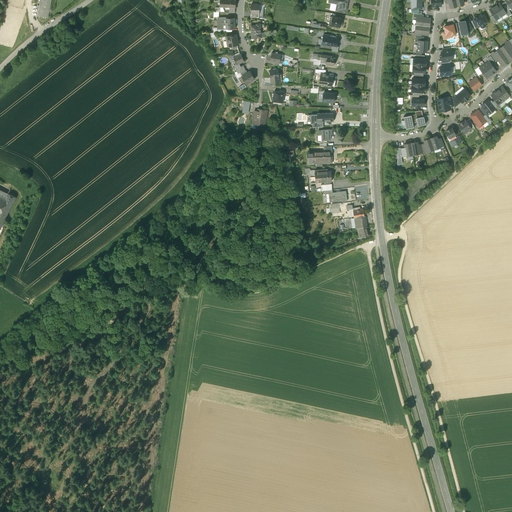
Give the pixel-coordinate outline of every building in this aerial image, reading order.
[(40,0),(38,14),(48,16),(49,10),(50,7),(51,0),(40,0)] [(346,1),(343,1),(342,0),(328,0),(328,1),(329,2),(331,2),(333,1),(335,2),(337,4),(336,11),(344,12),(346,11),(347,5),(346,5),(346,1)] [(421,0),(411,0),(411,8),(418,8),(421,8),(421,0)] [(259,3),(251,3),(251,11),(259,12),(259,8),(259,3)] [(503,8),(499,3),(494,6),(501,16),(506,13),(503,8)] [(501,16),(494,6),(489,9),(493,15),(496,19),(501,16)] [(484,13),(474,18),(474,19),(478,26),(480,25),(484,23),(488,21),(484,13)] [(234,16),(225,17),(226,27),(232,27),(235,27),(234,16)] [(332,16),(331,22),(334,22),(333,26),(340,27),(342,18),(332,16)] [(225,17),(218,17),(218,27),(226,27),(225,17)] [(423,17),(416,17),(415,25),(429,26),(430,18),(423,17)] [(465,20),(459,21),(462,34),(468,32),(465,21),(465,20)] [(257,23),(251,24),(252,36),(260,35),(260,34),(260,31),(261,31),(260,22),(257,22),(257,23)] [(453,24),(449,25),(448,26),(447,25),(444,26),(445,31),(446,35),(451,33),(451,35),(452,35),(455,34),(455,32),(453,24)] [(429,26),(415,25),(415,32),(415,33),(421,33),(428,34),(429,26)] [(236,32),(226,34),(227,38),(227,39),(228,44),(230,44),(236,43),(237,42),(236,32)] [(338,38),(329,36),(329,35),(323,34),(322,43),(332,45),(337,46),(338,38)] [(424,40),(418,40),(418,41),(417,51),(421,52),(426,52),(427,40),(424,40)] [(511,51),(511,50),(506,43),(506,44),(500,48),(509,60),(511,57),(511,51)] [(493,53),(498,59),(502,65),(509,60),(500,48),(493,53)] [(281,53),(271,51),(270,59),(273,60),(279,61),(282,62),(282,58),(280,58),(281,53)] [(451,51),(443,51),(441,51),(442,60),(443,59),(449,59),(452,59),(451,51)] [(239,53),(233,55),(232,53),(228,55),(231,61),(233,60),(235,67),(241,64),(239,61),(244,59),(241,52),(239,53)] [(333,56),(321,54),(320,58),(321,58),(327,59),(326,63),(326,64),(334,65),(335,57),(333,57),(333,56)] [(495,63),(490,56),(487,58),(489,61),(492,65),(495,63)] [(492,65),(489,61),(484,64),(492,74),(496,71),(492,65)] [(241,64),(235,67),(238,71),(240,70),(245,68),(243,63),(241,64)] [(492,74),(484,64),(479,68),(482,72),(486,78),(492,74)] [(442,66),(440,66),(440,75),(451,74),(450,65),(442,66)] [(278,68),(270,68),(270,76),(279,75),(278,68)] [(243,74),(242,74),(247,81),(254,77),(249,69),(243,74)] [(327,73),(320,72),(318,83),(332,85),(333,79),(333,76),(327,75),(327,73)] [(476,77),(468,82),(474,90),(481,84),(478,79),(476,77)] [(506,91),(502,86),(497,90),(504,100),(509,96),(510,96),(506,91)] [(464,88),(456,95),(461,101),(462,102),(464,100),(465,101),(468,98),(468,97),(470,95),(464,88)] [(284,91),(274,90),(272,100),(282,102),(284,91)] [(497,90),(491,95),(495,100),(498,104),(499,104),(504,100),(497,90)] [(323,91),(323,102),(334,102),(335,92),(323,91)] [(456,95),(453,98),(454,105),(454,107),(461,101),(456,95)] [(443,97),(442,99),(439,99),(438,100),(440,111),(443,110),(443,111),(444,111),(446,111),(447,110),(447,109),(450,109),(450,106),(448,98),(448,97),(443,97)] [(424,99),(412,98),(411,105),(416,105),(415,107),(420,107),(420,106),(423,106),(424,99)] [(495,109),(488,100),(482,104),(483,106),(488,113),(489,113),(495,109)] [(498,104),(495,100),(493,102),(498,109),(501,106),(499,104),(498,104)] [(488,113),(483,106),(480,108),(485,115),(486,115),(488,113)] [(260,111),(254,110),(252,122),(259,124),(259,122),(264,123),(267,109),(260,108),(260,111)] [(478,110),(470,116),(478,126),(479,126),(480,126),(482,125),(482,124),(486,121),(483,116),(478,110)] [(310,115),(310,123),(312,123),(312,126),(313,126),(322,126),(323,126),(323,121),(333,121),(333,113),(317,113),(317,115),(310,115)] [(415,114),(403,116),(406,129),(414,127),(412,121),(416,121),(416,118),(416,117),(416,114),(415,114)] [(416,117),(416,118),(416,121),(417,125),(425,124),(424,116),(423,116),(416,117)] [(466,121),(465,120),(463,121),(460,123),(458,124),(464,133),(471,128),(466,121)] [(452,127),(446,131),(449,137),(455,134),(452,127)] [(322,129),(317,129),(317,134),(321,134),(321,140),(327,140),(331,140),(331,134),(332,134),(332,129),(322,129)] [(435,136),(433,136),(433,137),(430,138),(434,149),(440,147),(437,139),(436,136),(435,136)] [(430,138),(427,139),(426,139),(425,139),(425,140),(423,140),(424,143),(427,151),(434,149),(430,138)] [(417,142),(416,142),(416,141),(414,142),(410,143),(412,154),(419,153),(418,144),(417,142)] [(410,143),(407,143),(405,143),(405,144),(404,144),(404,147),(406,155),(412,154),(410,143)] [(326,151),(313,151),(313,163),(316,163),(322,162),(327,162),(327,160),(330,160),(330,159),(332,159),(332,151),(326,151)] [(0,224),(16,194),(9,190),(11,186),(0,180),(0,224)] [(333,192),(328,192),(328,193),(329,201),(341,200),(347,199),(346,190),(333,192)] [(339,203),(329,204),(331,213),(340,212),(339,203)] [(359,209),(353,210),(356,229),(356,228),(366,226),(363,208),(359,209)] [(366,226),(356,228),(359,238),(360,239),(365,238),(369,237),(366,226)] [(360,239),(359,238),(345,245),(347,249),(364,242),(364,241),(366,240),(365,238),(360,239)]
